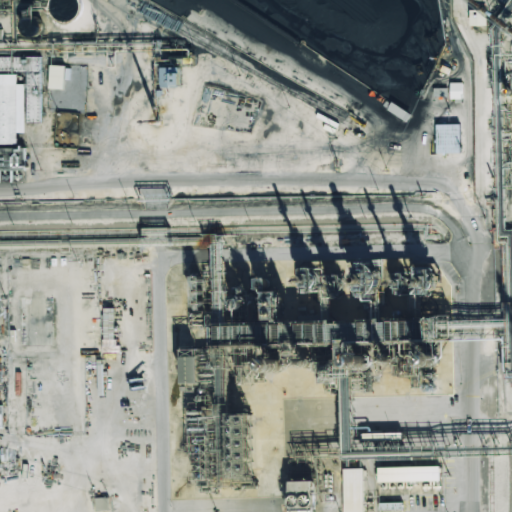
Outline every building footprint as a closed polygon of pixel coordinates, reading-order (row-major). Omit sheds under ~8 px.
[(487,26),(486,10),(470,10),(470,26),(487,26)] [(42,123),(41,56),(0,56),(0,71),(26,71),(27,123),(42,123)] [(64,90),(65,66),(50,65),(49,89),(64,90)] [(162,87),(182,88),(182,68),(163,67),(162,87)] [(17,75),(0,74),(0,144),(17,144),(17,132),(24,132),(25,84),(17,84),(17,75)] [(451,83),(451,99),(463,99),(463,83),(451,83)] [(434,96),(448,96),(448,88),(434,88),(434,96)] [(460,124),(437,125),(437,154),(461,153),(460,124)] [(0,170),(23,171),(24,149),(0,148),(0,170)] [(105,353),(117,352),(116,311),(103,311),(105,353)] [(184,384),(200,384),(199,356),(183,357),(184,384)] [(378,468),(379,482),(440,481),(440,466),(378,468)] [(364,511),(363,468),(344,469),(344,511),(364,511)] [(291,481),(291,511),(316,511),(316,481),(291,481)] [(110,497),(95,498),(95,511),(110,510),(110,497)]
